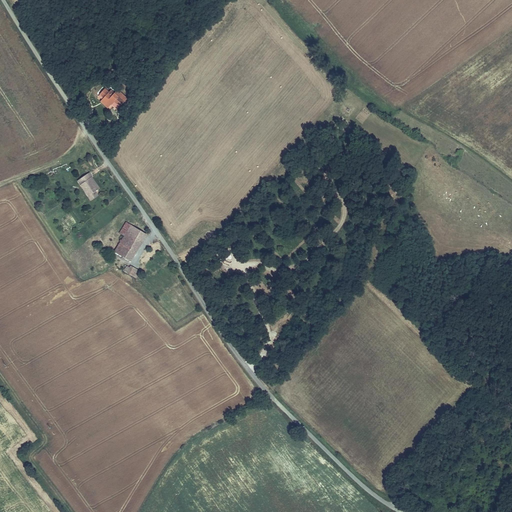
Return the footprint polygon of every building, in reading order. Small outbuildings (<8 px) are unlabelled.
[(99,100),(106,107),(110,102),(116,106),(123,98),(113,90),(110,93),(107,91),(105,93),(101,89),(96,94),(100,98),(99,100)] [(103,109),(106,107),(99,100),(96,103),(103,109)] [(86,197),(94,191),(91,186),(91,184),(87,179),(88,178),(86,174),(74,183),(86,197)] [(91,186),(94,191),(97,189),(88,178),(87,179),(91,184),(91,186)] [(96,196),(93,192),(86,197),(89,201),(96,196)] [(122,219),(116,228),(124,233),(126,230),(141,240),(145,234),(122,219)] [(129,260),(141,240),(126,230),(124,233),(113,250),(129,260)] [(124,269),(129,273),(134,266),(131,264),(129,267),(127,265),(124,269)] [(134,266),(129,273),(134,277),(139,270),(134,266)]
